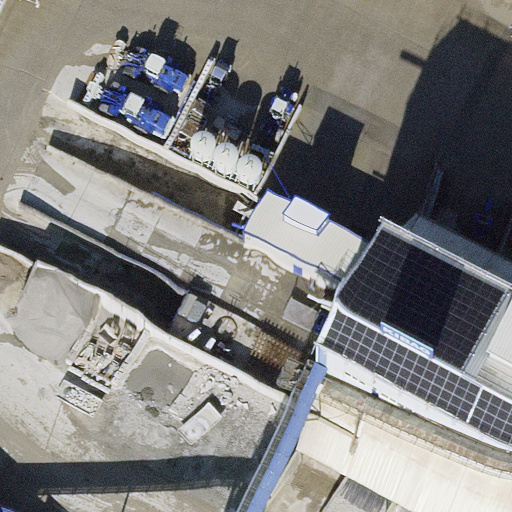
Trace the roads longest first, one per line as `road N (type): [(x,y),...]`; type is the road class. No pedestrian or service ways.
road 1 (unknown): [(221,511),(63,409),(0,323)]
road 2 (unknown): [(288,0),(511,112)]
road 3 (unknown): [(0,117),(32,32),(62,0)]
